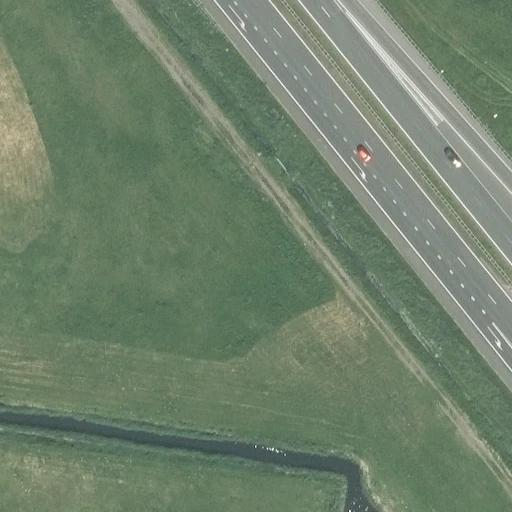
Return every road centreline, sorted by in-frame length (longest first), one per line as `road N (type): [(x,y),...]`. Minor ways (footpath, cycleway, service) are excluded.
road 1 (motorway): [(250,0),(501,310)]
road 2 (motorway): [(511,240),(315,0)]
road 3 (motorway): [(511,185),(321,0)]
